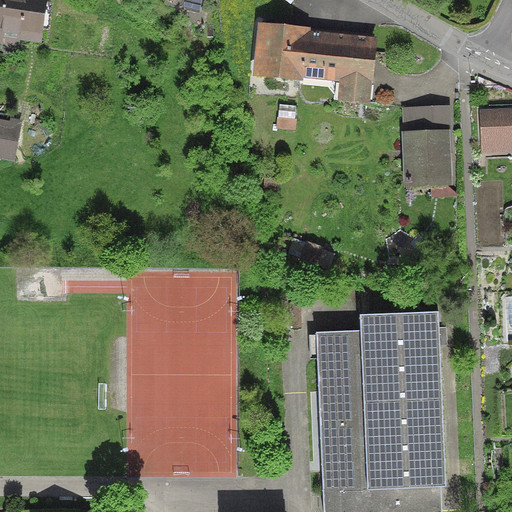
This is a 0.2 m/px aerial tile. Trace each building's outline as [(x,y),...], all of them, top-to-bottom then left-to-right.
[(53,0),(0,0),(0,43),(49,48),(53,0)] [(375,38),(275,35),(274,88),(335,90),(334,111),(373,112),(375,38)] [(453,110),(401,110),(399,191),(452,192),(453,110)] [(511,114),(480,116),(480,159),(511,158),(511,114)] [(361,329),(316,330),(321,511),(447,511),(442,313),(361,315),(361,329)]
